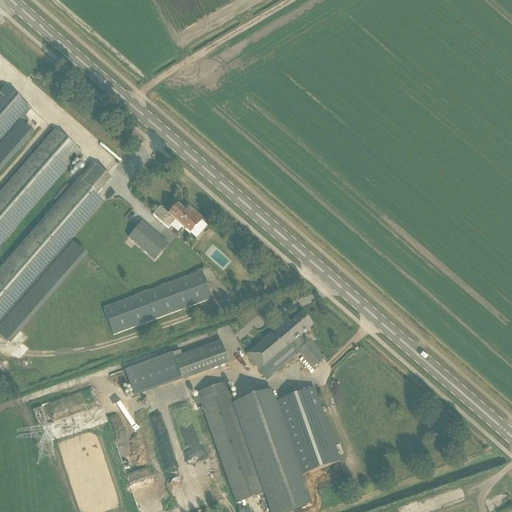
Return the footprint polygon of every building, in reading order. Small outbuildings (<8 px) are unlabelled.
[(0,170),(33,132),(27,126),(30,123),(24,119),(31,111),(6,89),(4,88),(0,92),(0,170)] [(0,247),(15,231),(81,154),(54,131),(0,193),(0,247)] [(76,182),(21,245),(0,269),(0,338),(6,343),(8,345),(30,320),(84,258),(86,256),(71,243),(105,204),(103,203),(97,197),(111,180),(93,164),(78,181),(78,180),(76,182)] [(211,228),(203,221),(187,207),(183,212),(177,207),(169,216),(159,208),(152,217),(168,231),(175,222),(199,243),(211,228)] [(128,239),(140,250),(153,261),(155,262),(163,253),(161,251),(155,246),(160,240),(154,234),(152,232),(148,237),(144,242),(133,233),(128,239)] [(103,309),(113,338),(213,301),(202,272),(103,309)] [(312,370),(316,366),(324,360),(309,342),(307,344),(300,337),(312,327),(301,314),(289,324),(287,321),(245,356),(268,381),(299,355),(312,370)] [(221,342),(174,359),(166,361),(164,356),(134,367),(138,380),(128,384),(133,398),(182,382),(229,365),(221,342)] [(236,505),(242,503),(244,509),(247,508),(245,502),(257,498),(259,504),(264,502),(262,496),(266,495),(235,406),(228,383),(192,396),(195,406),(200,404),(236,505)] [(341,463),(315,389),(274,403),(300,477),(341,463)] [(274,403),(272,394),(235,406),(266,495),(271,511),(299,511),(311,508),(300,477),(274,403)] [(179,411),(174,413),(184,444),(198,439),(191,418),(182,421),(179,411)]
